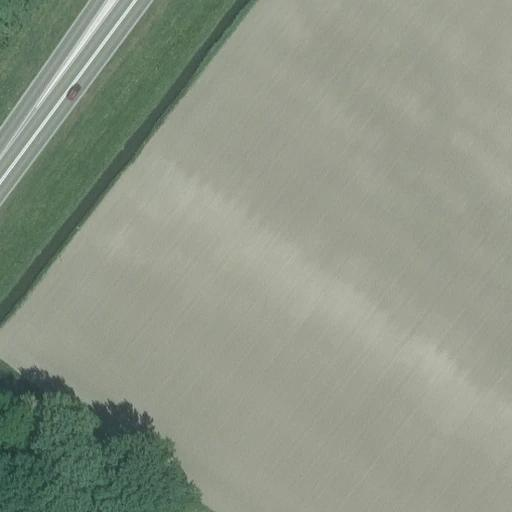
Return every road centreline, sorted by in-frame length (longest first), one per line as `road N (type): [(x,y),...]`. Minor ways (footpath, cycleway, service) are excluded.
road 1 (trunk): [(0,182),(135,0)]
road 2 (trunk): [(108,0),(0,174)]
